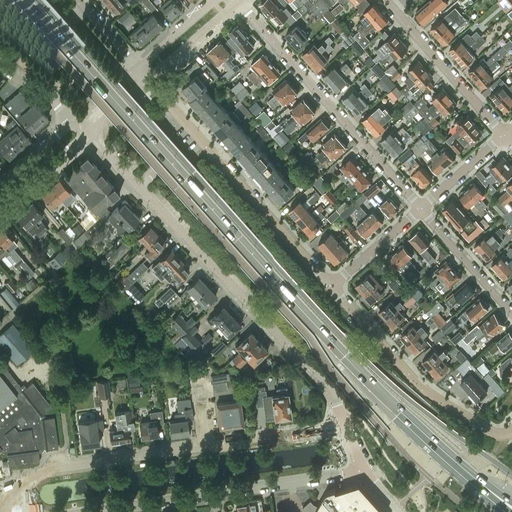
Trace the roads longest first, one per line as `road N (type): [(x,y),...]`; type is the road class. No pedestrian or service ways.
road 1 (tertiary): [(511,474),(389,382),(41,0)]
road 2 (primary): [(185,177),(330,340),(484,487)]
road 3 (residential): [(342,426),(323,381),(89,134)]
road 4 (residential): [(66,464),(342,426)]
road 5 (residential): [(419,210),(236,1)]
road 6 (residential): [(329,286),(147,78)]
road 7 (residential): [(510,432),(489,432),(418,386),(329,286)]
road 8 (primary): [(185,177),(25,0)]
road 9 (residential): [(504,132),(384,0)]
road 10 (residential): [(212,493),(364,470)]
road 11 (residential): [(511,313),(419,210)]
